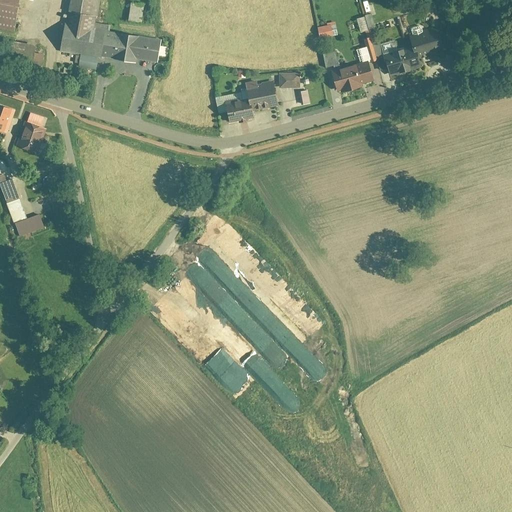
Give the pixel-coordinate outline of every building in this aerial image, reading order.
[(0,0),(0,27),(16,30),(21,0),(0,0)] [(73,0),(69,25),(66,25),(62,53),(134,65),(135,58),(139,37),(95,30),(100,0),(73,0)] [(132,3),(129,24),(144,26),(146,5),(132,3)] [(413,36),(418,53),(423,51),(426,60),(443,55),(435,30),(413,36)] [(156,62),(159,41),(139,37),(135,58),(156,62)] [(363,42),(366,61),(376,59),(373,40),(363,42)] [(375,45),(376,56),(384,55),(382,44),(375,45)] [(385,53),(391,76),(421,68),(415,46),(385,53)] [(337,51),(325,54),(329,71),(341,68),(337,51)] [(334,72),(339,93),(363,87),(362,83),(373,81),(369,64),(334,72)] [(274,85),(245,89),(246,100),(227,103),(230,122),(255,118),(254,109),(277,105),(274,85)] [(18,110),(0,103),(0,135),(8,138),(18,110)] [(27,119),(17,147),(37,154),(46,126),(27,119)] [(50,199),(32,205),(37,221),(55,216),(50,199)] [(20,200),(6,206),(13,224),(27,218),(20,200)]
